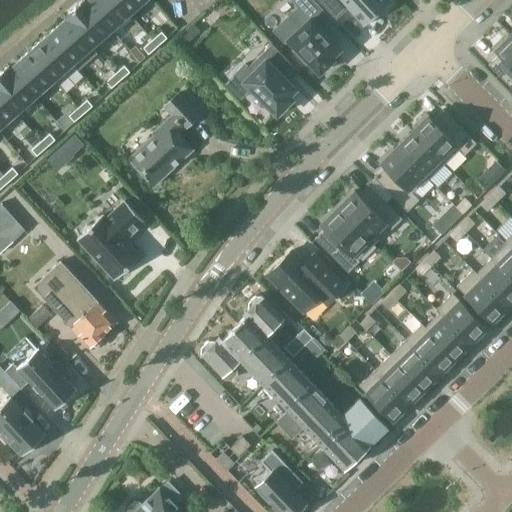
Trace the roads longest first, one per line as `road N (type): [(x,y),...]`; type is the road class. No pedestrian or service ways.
road 1 (residential): [(61,511),(229,252),(424,44)]
road 2 (residential): [(424,44),(511,131)]
road 3 (residential): [(434,425),(347,511)]
